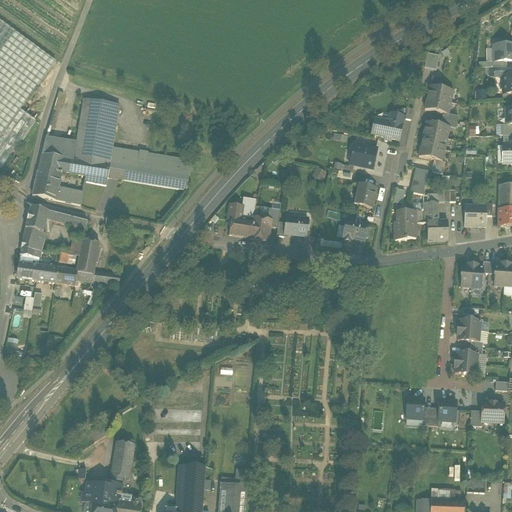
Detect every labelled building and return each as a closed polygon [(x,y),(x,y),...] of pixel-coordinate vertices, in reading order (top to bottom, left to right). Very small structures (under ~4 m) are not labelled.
[(55,63),(0,21),(0,169),(1,169),(35,123),(20,111),(55,63)] [(495,56),(495,63),(506,63),(510,63),(511,62),(511,46),(494,47),(494,48),(493,48),(493,56),(495,56)] [(439,57),(427,55),(424,69),(436,71),(439,57)] [(494,69),(494,78),(503,78),(503,77),(511,77),(511,69),(506,69),(494,69)] [(511,95),(511,96),(511,77),(503,77),(503,78),(503,95),(511,95)] [(430,88),(439,90),(440,82),(431,80),(430,88)] [(429,88),(427,99),(450,104),(453,93),(439,90),(430,88),(429,88)] [(448,116),(450,104),(427,99),(424,111),(443,115),(448,116)] [(109,167),(110,162),(112,150),(119,106),(83,100),(75,150),(73,161),(109,167)] [(405,121),(411,122),(413,111),(407,110),(405,121)] [(383,115),(381,122),(389,124),(390,116),(383,115)] [(443,115),(442,121),(456,124),(458,118),(448,116),(443,115)] [(391,140),(398,142),(403,119),(390,116),(389,124),(381,122),(375,121),(372,136),(385,139),(384,142),(390,143),(391,140)] [(455,130),(456,124),(442,121),(440,127),(449,129),(455,130)] [(426,124),(423,135),(447,140),(449,129),(440,127),(426,124)] [(511,137),(511,125),(507,126),(501,126),(501,137),(503,137),(511,137)] [(442,163),(447,140),(423,135),(422,144),(425,145),(424,150),(421,149),(419,158),(433,162),(442,163)] [(511,137),(503,137),(503,147),(511,147),(510,144),(511,143),(511,137)] [(505,156),(505,165),(511,165),(511,143),(510,144),(511,147),(503,147),(503,156),(505,156)] [(44,144),(42,156),(71,161),(73,161),(75,150),(44,144)] [(342,160),(345,148),(339,146),(336,158),(342,160)] [(497,165),(505,165),(505,156),(503,156),(503,147),(496,147),(497,165)] [(349,166),(373,171),(377,151),(368,149),(367,152),(353,149),(349,166)] [(188,162),(112,150),(110,162),(189,175),(191,163),(188,162)] [(62,173),(69,174),(71,161),(42,156),(38,173),(61,179),(62,173)] [(73,161),(71,161),(69,174),(69,175),(85,178),(84,183),(85,183),(106,187),(108,179),(109,167),(73,161)] [(110,162),(109,167),(108,179),(186,192),(189,175),(110,162)] [(431,173),(442,176),(443,170),(444,170),(445,164),(442,163),(433,162),(431,173)] [(343,167),(341,173),(352,175),(353,169),(343,167)] [(315,169),(313,179),(324,182),(326,172),(315,169)] [(415,170),(412,182),(425,184),(428,173),(415,170)] [(32,197),(55,202),(58,189),(60,182),(61,179),(38,173),(32,197)] [(351,181),(352,175),(341,173),(340,179),(351,181)] [(423,197),(425,184),(412,182),(410,194),(423,197)] [(511,186),(499,186),(498,211),(511,210),(511,186)] [(356,207),(372,210),(376,190),(361,187),(356,207)] [(82,195),(58,189),(55,202),(80,207),(82,195)] [(402,205),(405,192),(397,190),(394,203),(402,205)] [(437,192),(438,204),(455,203),(455,191),(437,192)] [(228,221),(232,221),(253,224),(253,220),(256,202),(243,201),(242,209),(230,208),(228,221)] [(421,223),(421,225),(427,224),(437,224),(437,218),(437,204),(421,205),(421,213),(421,223)] [(464,228),(485,229),(486,217),(486,207),(465,207),(464,228)] [(43,234),(47,220),(48,213),(30,209),(25,230),(43,234)] [(511,210),(498,211),(498,228),(511,227),(511,210)] [(269,228),(277,230),(278,224),(280,212),(271,211),(269,223),(270,223),(269,228)] [(416,240),(415,223),(415,212),(397,213),(397,224),(394,224),(395,242),(406,242),(406,241),(416,240)] [(59,216),(48,213),(47,220),(58,223),(59,216)] [(58,223),(85,230),(87,223),(59,216),(58,223)] [(285,236),(306,238),(308,221),(286,219),(285,225),(284,236),(285,236)] [(269,223),(253,220),(253,224),(250,239),(250,240),(251,240),(266,242),(266,243),(267,243),(269,228),(270,223),(269,223)] [(250,239),(253,224),(232,221),(229,236),(250,239)] [(342,244),(350,246),(351,242),(364,245),(368,226),(346,221),(342,240),(343,240),(342,244)] [(276,238),(284,239),(285,236),(284,236),(285,225),(278,224),(277,230),(276,238)] [(427,224),(428,242),(448,241),(447,224),(437,224),(427,224)] [(102,234),(113,236),(114,228),(104,226),(102,234)] [(21,250),(41,253),(45,242),(42,241),(43,234),(25,230),(21,250)] [(70,257),(79,258),(83,242),(73,240),(70,257)] [(77,273),(77,275),(92,277),(93,277),(94,272),(99,245),(83,242),(79,258),(77,272),(77,273)] [(40,260),(41,253),(21,250),(20,257),(40,260)] [(59,264),(67,265),(68,256),(60,255),(59,264)] [(16,280),(27,281),(29,266),(19,264),(16,280)] [(460,289),(471,289),(472,266),(467,265),(467,267),(462,267),(461,273),(460,273),(460,279),(461,279),(460,289)] [(493,288),(504,289),(506,265),(503,265),(503,266),(500,266),(495,266),(494,276),(493,288)] [(27,281),(37,283),(39,267),(29,266),(27,281)] [(478,266),(472,266),(471,289),(481,290),(482,275),(483,268),(478,268),(478,266)] [(37,283),(55,285),(58,270),(39,267),(37,283)] [(77,272),(58,270),(55,285),(74,288),(76,282),(77,275),(77,273),(77,272)] [(91,284),(105,286),(106,274),(94,272),(93,277),(92,277),(91,284)] [(120,276),(106,274),(105,286),(111,287),(118,288),(120,276)] [(91,284),(92,277),(77,275),(76,282),(90,285),(91,284)] [(266,293),(290,296),(290,295),(289,295),(290,281),(291,281),(292,280),(267,277),(266,293)] [(40,309),(41,297),(34,296),(34,300),(33,308),(40,309)] [(33,308),(34,300),(26,299),(24,312),(32,314),(33,308)] [(457,325),(456,331),(480,333),(481,323),(459,321),(459,326),(457,325)] [(479,343),(480,333),(456,331),(456,337),(458,337),(457,342),(471,343),(479,344),(479,343)] [(7,353),(16,355),(19,341),(10,339),(7,353)] [(454,358),(454,364),(477,366),(478,356),(470,355),(456,354),(456,358),(454,358)] [(477,377),(477,366),(454,364),(453,370),(455,370),(455,375),(461,375),(461,376),(467,377),(467,376),(477,377)] [(495,392),(507,393),(508,384),(502,383),(495,383),(495,392)] [(422,420),(423,420),(424,409),(424,400),(407,399),(406,419),(422,420)] [(454,423),(455,423),(456,403),(439,401),(439,410),(438,421),(454,423)] [(494,424),(503,424),(504,405),(496,405),(496,404),(490,404),(490,405),(482,404),(482,412),(482,421),(492,421),(494,424)] [(422,427),(430,427),(431,409),(424,409),(423,420),(422,420),(422,427)] [(439,410),(431,409),(430,427),(438,428),(438,421),(439,410)] [(470,427),(482,428),(482,421),(482,412),(471,412),(470,427)] [(406,419),(405,427),(422,428),(422,427),(422,420),(406,419)] [(438,428),(438,429),(454,430),(454,423),(438,421),(438,428)] [(102,426),(87,436),(93,445),(108,436),(102,426)] [(77,455),(93,445),(87,436),(72,445),(77,455)] [(111,477),(120,479),(121,471),(129,473),(134,447),(117,444),(111,477)] [(185,467),(184,490),(182,511),(201,511),(203,491),(204,468),(185,467)] [(110,485),(118,486),(120,479),(111,477),(110,485)] [(219,492),(245,494),(246,483),(220,480),(219,492)] [(466,494),(485,494),(486,482),(467,481),(466,494)] [(118,503),(120,495),(121,487),(118,486),(110,485),(108,484),(107,488),(100,486),(100,484),(89,483),(88,485),(87,485),(85,496),(82,495),(82,502),(81,502),(81,503),(93,505),(91,511),(116,511),(118,503)] [(452,502),(453,492),(431,491),(431,501),(452,502)] [(244,511),(245,494),(219,492),(218,511),(244,511)] [(452,502),(460,502),(461,492),(453,492),(452,502)] [(132,496),(120,495),(118,503),(131,505),(132,498),(132,496)] [(131,505),(118,503),(116,511),(139,511),(140,506),(139,506),(140,499),(132,498),(131,505)] [(414,511),(430,511),(431,501),(416,500),(414,511)] [(464,511),(464,502),(460,502),(452,502),(431,501),(430,511),(464,511)]
